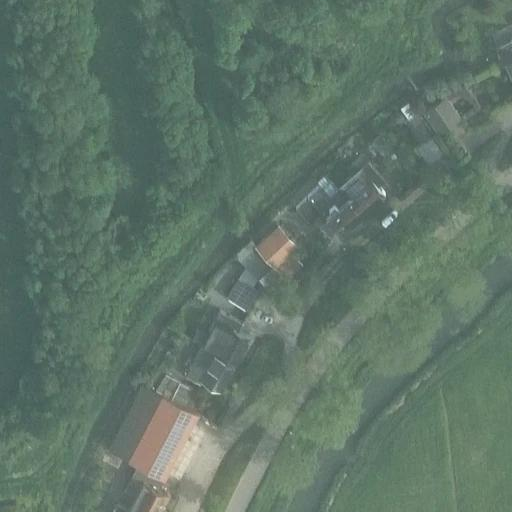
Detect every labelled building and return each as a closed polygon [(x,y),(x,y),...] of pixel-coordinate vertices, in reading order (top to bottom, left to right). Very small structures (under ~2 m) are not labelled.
[(511,40),(497,48),(511,78),(511,40)] [(431,106),(424,111),(439,133),(446,128),(459,119),(444,98),(431,106)] [(418,115),(410,102),(403,106),(411,120),(407,123),(421,144),(432,136),(418,115)] [(380,136),(372,143),(386,160),(395,152),(380,136)] [(384,194),(378,186),(384,180),(367,161),(338,187),(362,214),(384,194)] [(313,227),(325,217),(340,234),(362,214),(338,187),(329,195),(320,185),(306,196),(296,208),(313,227)] [(258,245),(274,263),(295,244),(279,226),(258,245)] [(239,277),(227,296),(248,310),(260,290),(239,277)] [(242,323),(220,311),(201,345),(202,345),(202,346),(234,363),(249,337),(237,331),(242,323)] [(234,363),(202,346),(188,372),(220,389),(234,363)] [(166,375),(157,392),(184,406),(193,390),(166,375)] [(141,384),(108,448),(165,477),(197,415),(197,413),(184,406),(157,392),(141,384)] [(158,511),(168,493),(129,473),(108,511),(158,511)]
